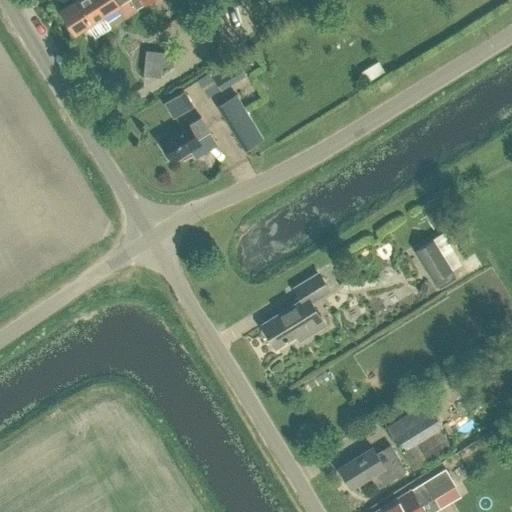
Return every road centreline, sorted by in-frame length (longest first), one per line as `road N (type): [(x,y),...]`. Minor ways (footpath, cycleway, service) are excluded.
road 1 (unclassified): [(152,235),(316,152),(511,29)]
road 2 (unclassified): [(316,511),(152,235)]
road 3 (unclassified): [(152,235),(7,0)]
road 4 (unclassified): [(0,337),(152,235)]
